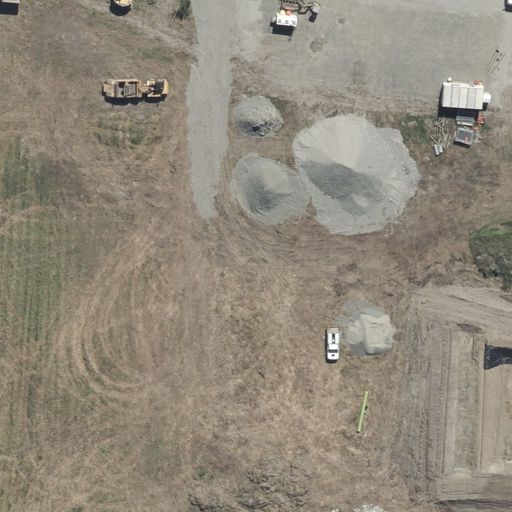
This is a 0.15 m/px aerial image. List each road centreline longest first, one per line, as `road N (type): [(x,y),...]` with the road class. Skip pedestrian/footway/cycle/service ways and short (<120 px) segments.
road 1 (unknown): [(384,0),(360,511)]
road 2 (unknown): [(0,163),(372,173)]
